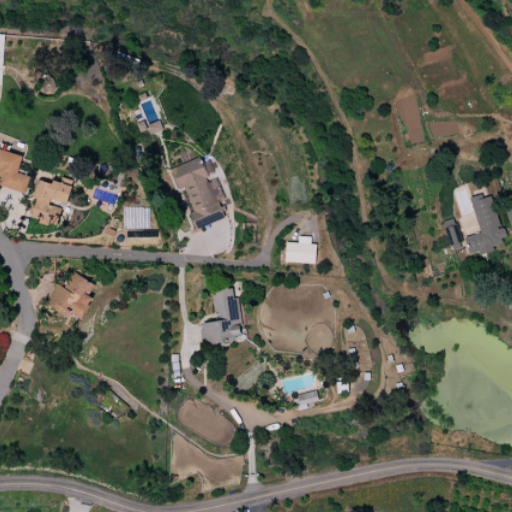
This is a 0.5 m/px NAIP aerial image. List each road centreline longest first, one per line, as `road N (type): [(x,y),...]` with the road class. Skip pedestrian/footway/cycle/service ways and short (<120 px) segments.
road 1 (residential): [(0,484),(68,488),(146,511),(420,464),(511,477)]
road 2 (residential): [(3,248),(351,276)]
